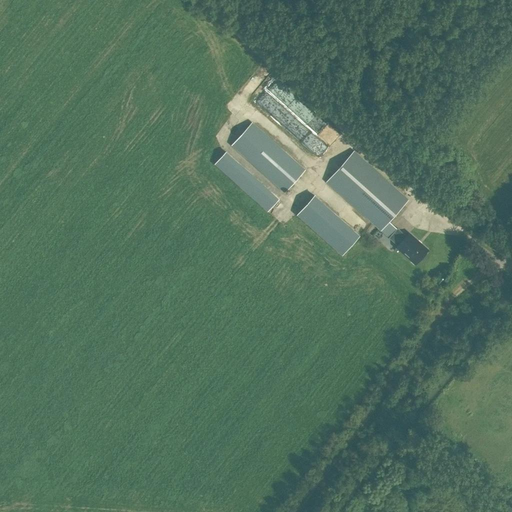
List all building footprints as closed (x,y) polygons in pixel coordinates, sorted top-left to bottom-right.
[(285,192),(305,170),(252,123),(232,145),(285,192)] [(276,198),(225,150),(213,162),(265,210),(276,198)] [(380,230),(408,199),(354,151),(326,182),(368,220),(380,230)] [(314,190),(296,210),(340,250),(358,230),(314,190)] [(397,228),(389,238),(397,246),(396,247),(415,264),(428,250),(409,233),(406,236),(397,228)]
